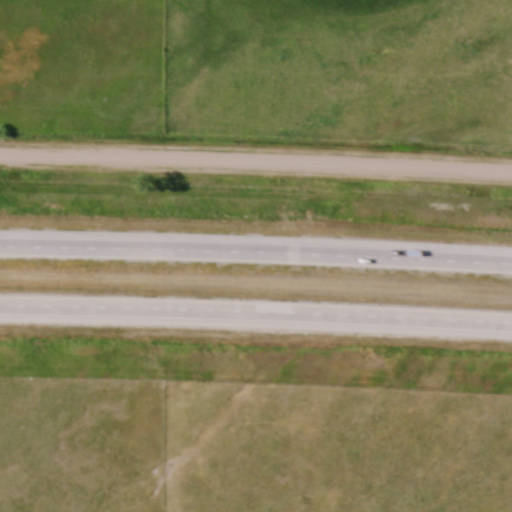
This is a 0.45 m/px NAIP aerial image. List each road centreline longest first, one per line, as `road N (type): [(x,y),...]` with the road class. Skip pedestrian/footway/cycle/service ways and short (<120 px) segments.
road 1 (motorway): [(511,262),(0,243)]
road 2 (motorway): [(0,305),(511,322)]
road 3 (residential): [(0,157),(511,174)]
